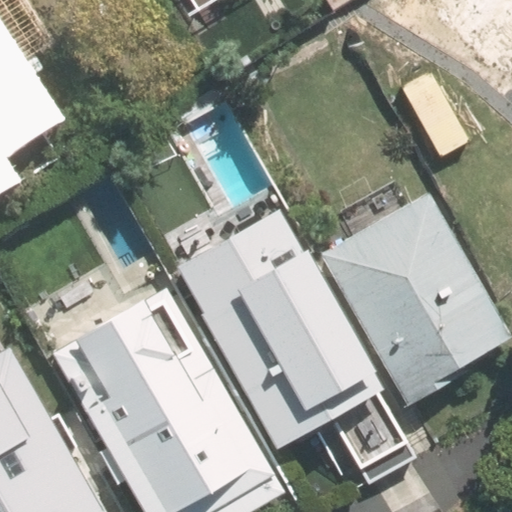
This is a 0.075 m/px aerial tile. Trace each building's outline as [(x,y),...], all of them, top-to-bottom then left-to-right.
[(0,144),(43,119),(0,49),(0,144)] [(436,376),(509,335),(427,192),(319,253),(400,397),(405,405),(441,384),(436,376)] [(277,439),(379,387),(283,200),(180,253),(277,439)] [(228,511),(274,487),(158,275),(51,333),(148,511),(228,511)] [(102,511),(21,368),(0,380),(0,511),(102,511)]
